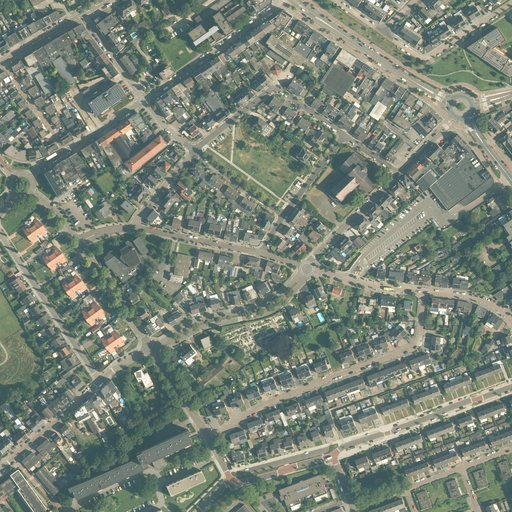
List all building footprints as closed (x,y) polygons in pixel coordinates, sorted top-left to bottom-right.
[(178,0),(173,3),(176,9),(185,3),(182,0),(178,0)] [(255,5),(251,4),(250,4),(248,2),(246,3),(247,5),(245,6),(246,9),(252,17),(271,4),(271,1),(270,0),(265,0),(256,7),(255,5)] [(363,11),(367,14),(374,4),(367,0),(366,0),(362,7),(364,9),(363,11)] [(437,9),(440,7),(433,0),(430,0),(430,1),(430,2),(428,4),(433,8),(430,11),(435,16),(439,12),(437,9)] [(124,5),(129,13),(137,9),(132,1),(128,3),(128,2),(124,5)] [(245,10),(246,9),(245,6),(241,2),(223,15),(228,22),(245,10)] [(367,14),(372,17),(377,9),(378,7),(374,4),(367,14)] [(129,13),(124,5),(121,7),(121,8),(118,10),(122,17),(122,16),(124,19),(127,17),(126,15),(129,13)] [(475,5),(470,8),(476,18),(481,15),(479,12),(483,10),(479,6),(478,5),(476,7),(475,5)] [(435,16),(430,11),(428,13),(423,8),(422,9),(419,12),(420,12),(419,13),(420,14),(418,16),(422,19),(424,18),(426,20),(429,18),(431,20),(435,16)] [(471,21),(476,18),(470,8),(465,11),(466,13),(464,15),(467,20),(470,18),(471,21)] [(381,12),(377,9),(372,17),(375,20),(381,12)] [(289,23),(291,20),(293,17),(284,10),(282,13),(281,12),(275,16),(283,23),(285,20),(289,23)] [(387,13),(382,10),(381,12),(375,20),(380,23),(387,13)] [(52,23),(44,11),(37,11),(39,13),(39,14),(42,18),(46,26),(52,23)] [(44,11),(52,23),(65,15),(63,12),(54,12),(50,14),(48,12),(44,11)] [(28,29),(32,35),(39,31),(34,22),(30,24),(29,22),(32,20),(29,15),(27,12),(24,14),(25,17),(22,19),(25,24),(28,29)] [(195,47),(207,39),(208,41),(208,42),(210,45),(212,44),(214,42),(213,42),(220,37),(222,40),(227,36),(226,36),(232,31),(219,12),(212,17),(218,26),(206,34),(200,25),(187,34),(194,43),(193,44),(195,47)] [(32,20),(34,22),(39,31),(42,29),(35,17),(33,13),(29,15),(32,20)] [(35,17),(42,29),(46,26),(42,18),(39,14),(37,15),(38,15),(35,17)] [(96,19),(93,21),(96,25),(95,25),(96,26),(95,26),(103,37),(107,34),(107,33),(109,32),(107,30),(119,21),(114,15),(112,17),(111,15),(101,22),(100,20),(98,21),(96,19)] [(465,22),(467,20),(464,15),(461,17),(460,15),(455,18),(462,27),(466,24),(465,22)] [(283,23),(275,16),(269,20),(273,25),(274,24),(284,30),(287,27),(289,23),(285,20),(283,23)] [(291,20),(289,23),(287,27),(284,30),(290,34),(300,21),(293,17),(291,20)] [(457,30),(462,27),(455,18),(451,21),(457,30)] [(148,24),(150,28),(159,22),(157,19),(151,23),(150,22),(148,24)] [(150,28),(148,24),(146,20),(137,25),(142,33),(150,28)] [(269,32),(294,50),(300,41),(295,38),(290,34),(284,30),(274,24),(273,25),(269,20),(260,27),(267,34),(269,32)] [(300,21),(290,34),(295,38),(300,41),(310,27),(300,21)] [(27,38),(32,35),(28,29),(25,24),(21,27),(27,38)] [(442,29),(447,37),(452,34),(450,31),(453,30),(449,24),(447,26),(446,24),(441,27),(442,29)] [(76,39),(75,40),(75,42),(79,42),(79,39),(80,38),(81,33),(86,30),(82,26),(79,25),(72,29),(77,37),(76,39)] [(399,35),(403,37),(409,28),(405,25),(401,31),(400,30),(398,33),(399,34),(399,35)] [(16,29),(18,32),(15,33),(20,41),(22,40),(23,40),(27,38),(21,27),(16,29)] [(267,34),(260,27),(250,34),(253,37),(254,37),(257,41),(258,40),(287,60),(295,65),(296,63),(301,66),(302,64),(305,60),(300,57),(301,55),(294,50),(269,32),(267,34)] [(313,50),(306,45),(315,31),(310,27),(300,41),(294,50),(301,55),(307,59),(313,50)] [(414,31),(409,28),(403,37),(407,40),(414,31)] [(511,77),(511,59),(494,49),(502,44),(506,41),(498,28),(483,37),(467,48),(511,78),(511,77)] [(4,31),(7,37),(13,46),(17,44),(11,35),(8,29),(4,31)] [(75,40),(76,39),(77,37),(72,29),(67,33),(73,43),(75,42),(75,40)] [(442,29),(438,32),(443,40),(447,37),(442,29)] [(86,30),(81,33),(80,38),(79,39),(79,42),(80,42),(80,41),(89,34),(86,30)] [(315,31),(306,45),(313,50),(322,36),(315,31)] [(407,40),(412,43),(418,34),(414,31),(407,40)] [(438,32),(434,35),(439,42),(443,40),(438,32)] [(0,42),(0,53),(9,48),(4,39),(0,33),(0,42),(0,43),(0,42)] [(11,35),(17,44),(20,42),(20,41),(15,33),(11,35)] [(73,43),(67,33),(58,38),(72,61),(75,59),(72,55),(74,54),(69,45),(73,43)] [(108,43),(119,35),(118,34),(116,35),(115,35),(114,36),(111,33),(104,38),(108,43)] [(429,38),(427,39),(430,44),(433,43),(434,45),(439,42),(434,35),(433,33),(428,36),(429,38)] [(89,34),(80,41),(80,42),(83,45),(92,39),(89,34)] [(252,44),(257,50),(258,50),(259,51),(260,50),(261,51),(260,52),(262,53),(264,52),(266,55),(267,54),(283,65),(287,60),(258,40),(257,41),(254,37),(253,37),(250,34),(246,37),(251,44),(252,44)] [(418,34),(412,43),(416,46),(418,44),(420,46),(420,45),(424,41),(421,39),(423,37),(418,34)] [(112,48),(119,43),(116,40),(118,38),(120,36),(119,35),(108,43),(112,48)] [(322,36),(313,50),(322,56),(332,42),(322,36)] [(13,46),(7,37),(4,39),(9,48),(13,46)] [(242,40),(248,48),(250,46),(255,52),(257,50),(252,44),(251,44),(246,37),(242,40)] [(61,57),(70,73),(77,68),(72,61),(58,38),(51,42),(59,55),(61,57)] [(92,39),(83,45),(81,47),(83,50),(86,48),(88,49),(96,44),(92,39)] [(236,44),(249,61),(257,72),(262,67),(263,69),(267,73),(268,74),(271,71),(277,76),(281,71),(273,65),(275,62),(265,56),(258,61),(252,53),(250,55),(246,50),(249,49),(248,48),(242,40),(236,44)] [(55,58),(59,55),(51,42),(43,47),(52,62),(56,60),(55,58)] [(332,42),(322,56),(320,59),(324,62),(328,57),(329,57),(330,55),(330,54),(331,54),(332,52),(331,51),(336,45),(332,42)] [(119,43),(112,48),(111,48),(116,55),(125,46),(123,44),(121,46),(119,43)] [(96,44),(88,49),(89,51),(86,54),(88,57),(89,56),(99,49),(96,44)] [(236,69),(238,70),(249,61),(236,44),(227,50),(233,58),(239,54),(244,60),(240,62),(242,64),(236,69)] [(328,57),(324,62),(329,65),(331,66),(342,49),(336,45),(331,51),(332,52),(331,54),(330,54),(330,55),(329,57),(328,57)] [(39,49),(48,65),(49,64),(53,70),(56,68),(52,62),(50,59),(43,47),(39,49)] [(32,53),(37,62),(42,70),(48,66),(47,65),(48,65),(39,49),(32,53)] [(89,56),(93,61),(103,53),(99,49),(89,56)] [(328,88),(334,92),(334,91),(343,97),(347,91),(349,88),(356,78),(348,72),(357,59),(342,49),(331,66),(327,73),(320,82),(328,88)] [(37,62),(32,53),(24,58),(29,67),(32,65),(35,69),(38,67),(35,63),(37,62)] [(103,53),(93,61),(96,66),(106,58),(103,53)] [(133,61),(141,55),(139,53),(131,59),(133,61)] [(141,55),(133,61),(135,64),(143,58),(141,55)] [(231,75),(232,75),(228,71),(224,65),(227,63),(221,55),(214,60),(223,73),(227,79),(231,76),(232,76),(231,75)] [(125,67),(130,63),(125,56),(120,60),(125,67)] [(71,85),(75,82),(70,73),(61,57),(56,60),(52,62),(56,68),(67,87),(71,85)] [(96,66),(100,71),(110,63),(106,58),(96,66)] [(88,64),(85,59),(79,63),(83,68),(88,64)] [(348,72),(356,78),(365,64),(357,59),(348,72)] [(16,64),(19,70),(21,69),(22,70),(24,68),(25,68),(20,60),(20,61),(16,64)] [(210,62),(219,75),(223,73),(214,60),(210,62)] [(156,63),(152,66),(163,80),(174,73),(165,61),(158,66),(156,63)] [(205,66),(211,76),(212,75),(211,74),(213,73),(220,82),(222,80),(219,75),(210,62),(205,66)] [(110,63),(100,71),(104,76),(114,68),(110,63)] [(130,63),(125,67),(131,74),(136,70),(130,63)] [(19,70),(16,64),(11,66),(13,70),(12,70),(14,73),(19,70)] [(365,64),(356,78),(357,79),(358,78),(360,79),(357,84),(360,86),(367,75),(366,75),(371,68),(365,64)] [(209,85),(213,91),(216,89),(210,80),(213,78),(211,76),(205,66),(199,70),(209,85)] [(118,74),(114,68),(104,76),(108,81),(118,74)] [(359,87),(364,91),(377,71),(371,68),(366,75),(367,75),(360,86),(359,87)] [(267,73),(263,69),(261,71),(263,74),(257,79),(264,88),(270,84),(267,80),(267,79),(264,75),(267,73)] [(0,72),(0,74),(3,80),(8,77),(7,74),(6,74),(4,70),(0,72)] [(211,93),(213,91),(209,85),(199,70),(193,74),(205,92),(208,90),(211,93)] [(371,90),(377,81),(381,74),(377,71),(364,91),(361,96),(365,99),(371,90)] [(40,73),(34,77),(45,95),(54,89),(47,77),(44,79),(40,73)] [(381,74),(377,81),(371,90),(373,91),(375,88),(378,90),(386,78),(381,74)] [(33,81),(29,76),(26,78),(21,81),(24,86),(26,85),(27,88),(31,85),(30,83),(33,81)] [(186,86),(190,92),(193,96),(196,94),(193,90),(191,88),(196,84),(190,76),(182,82),(185,86),(186,86)] [(264,88),(257,79),(251,84),(249,81),(245,76),(242,78),(244,80),(246,83),(250,87),(252,85),(255,89),(256,88),(259,92),(264,88)] [(293,93),(302,80),(303,79),(300,77),(297,81),(294,79),(287,89),(293,93)] [(386,78),(378,90),(370,103),(374,106),(379,98),(380,97),(383,99),(394,83),(386,78)] [(302,80),(293,93),(299,97),(300,95),(303,97),(307,92),(301,87),(302,85),(304,82),(302,80)] [(178,85),(190,102),(192,100),(187,93),(190,92),(186,86),(185,86),(182,82),(178,85)] [(250,87),(246,83),(243,85),(246,87),(242,91),(249,100),(254,96),(251,92),(252,91),(250,87)] [(380,97),(379,98),(380,98),(378,101),(379,101),(370,115),(378,120),(386,107),(400,86),(394,83),(383,99),(380,97)] [(88,104),(96,116),(101,113),(102,115),(110,110),(108,107),(125,95),(122,91),(123,90),(121,88),(120,89),(117,84),(88,104)] [(172,89),(178,98),(181,101),(188,111),(193,107),(190,102),(178,85),(172,89)] [(35,86),(27,91),(31,96),(32,96),(33,98),(37,96),(36,93),(39,92),(35,86)] [(400,86),(386,107),(389,108),(393,101),(395,102),(395,101),(397,102),(395,104),(397,105),(406,91),(400,86)] [(11,94),(7,97),(11,100),(12,101),(19,95),(15,90),(14,91),(13,88),(9,92),(11,94)] [(88,88),(82,92),(85,97),(91,92),(88,88)] [(334,92),(328,88),(325,92),(331,96),(334,92)] [(357,97),(359,94),(358,94),(356,92),(349,88),(347,91),(350,93),(357,97)] [(167,92),(172,99),(175,97),(179,103),(181,101),(178,98),(172,89),(167,92)] [(67,96),(63,90),(58,93),(62,99),(67,96)] [(201,101),(203,104),(206,108),(207,107),(219,124),(231,114),(213,91),(211,93),(201,101)] [(249,100),(242,91),(238,94),(235,91),(234,92),(236,95),(243,105),(249,100)] [(406,91),(397,105),(390,116),(394,119),(397,115),(401,108),(404,103),(410,94),(406,91)] [(161,96),(168,106),(174,115),(177,119),(179,122),(184,118),(182,115),(183,115),(184,109),(176,107),(174,105),(175,104),(172,99),(167,92),(161,96)] [(413,109),(414,108),(419,99),(415,96),(410,94),(404,103),(413,109)] [(243,105),(236,95),(232,98),(230,96),(227,97),(234,106),(235,104),(238,108),(243,105)] [(38,106),(39,109),(44,106),(42,104),(45,102),(42,96),(34,101),(37,107),(38,106)] [(160,111),(168,106),(161,96),(154,102),(160,111)] [(329,104),(330,104),(332,101),(333,98),(331,96),(329,99),(325,105),(328,107),(329,104)] [(22,100),(20,98),(16,101),(18,103),(16,105),(19,110),(27,104),(23,99),(22,100)] [(273,108),(279,101),(274,98),(269,105),(273,108)] [(316,99),(311,106),(317,110),(322,104),(316,99)] [(420,112),(426,103),(425,103),(419,99),(414,108),(420,112)] [(279,101),(273,108),(278,111),(276,113),(279,115),(283,110),(281,108),(283,104),(279,101)] [(194,106),(195,106),(200,112),(210,127),(213,125),(216,122),(209,113),(206,115),(203,111),(206,108),(203,104),(200,106),(199,105),(198,103),(195,105),(194,106)] [(424,116),(433,108),(426,104),(426,103),(420,112),(417,116),(421,119),(424,116)] [(52,104),(44,109),(48,114),(49,114),(50,116),(54,114),(53,111),(56,109),(52,104)] [(335,108),(330,105),(328,108),(327,107),(323,114),(328,117),(335,108)] [(174,115),(168,106),(160,111),(166,119),(171,115),(172,116),(174,115)] [(25,113),(20,116),(24,121),(34,115),(30,110),(29,110),(28,108),(24,110),(25,113)] [(283,110),(279,115),(281,117),(283,115),(288,118),(293,111),(288,108),(286,111),(283,110)] [(338,119),(341,113),(343,111),(341,109),(340,111),(335,108),(328,117),(333,121),(335,118),(338,119)] [(343,128),(351,116),(354,112),(355,110),(352,108),(348,114),(345,118),(342,116),(344,115),(341,113),(338,119),(340,121),(337,124),(343,128)] [(443,120),(433,108),(424,116),(421,119),(414,124),(426,136),(443,120)] [(62,120),(65,125),(66,127),(67,129),(71,127),(73,130),(77,138),(82,135),(69,112),(67,109),(64,111),(63,111),(65,116),(61,118),(62,120)] [(69,112),(82,135),(88,132),(81,120),(78,121),(72,111),(69,112)] [(293,111),(288,118),(286,120),(290,123),(293,125),(297,120),(295,118),(297,114),(293,111)] [(0,119),(0,124),(3,122),(5,125),(13,118),(9,112),(0,119)] [(210,127),(200,112),(197,115),(201,120),(199,122),(205,131),(210,127)] [(354,112),(351,116),(343,128),(348,132),(355,123),(357,124),(360,120),(365,113),(364,112),(360,117),(359,116),(354,112)] [(490,129),(500,120),(506,115),(503,112),(498,117),(499,118),(495,121),(492,118),(486,123),(486,124),(486,125),(487,126),(488,126),(490,129)] [(139,129),(140,131),(142,134),(143,133),(145,136),(144,136),(149,143),(150,142),(147,138),(152,134),(137,113),(131,117),(138,128),(139,128),(140,129),(139,129)] [(62,120),(61,118),(59,114),(50,119),(54,124),(55,124),(56,126),(60,124),(59,121),(62,120)] [(401,118),(397,115),(394,119),(393,121),(397,124),(401,118)] [(30,124),(32,127),(34,129),(42,124),(38,119),(37,120),(36,117),(32,120),(31,121),(32,123),(30,124)] [(128,120),(136,132),(137,134),(140,131),(139,129),(140,129),(139,128),(138,128),(131,117),(128,120)] [(263,132),(262,132),(266,135),(270,129),(267,126),(268,125),(259,118),(254,125),(263,132)] [(297,120),(293,125),(295,127),(297,125),(302,128),(307,121),(302,118),(300,121),(297,120)] [(401,118),(397,124),(401,127),(405,120),(401,118)] [(193,119),(188,123),(192,128),(189,130),(191,133),(194,137),(200,132),(193,123),(195,122),(193,119)] [(123,123),(128,130),(130,129),(134,133),(136,132),(128,120),(123,123)] [(405,120),(401,127),(404,128),(410,123),(405,120)] [(506,128),(511,124),(510,121),(505,125),(500,120),(490,129),(492,131),(493,133),(494,133),(495,134),(501,128),(503,126),(506,128)] [(305,133),(306,134),(307,135),(309,133),(311,130),(308,128),(311,124),(307,121),(302,128),(306,131),(305,133)] [(117,127),(125,139),(128,137),(125,133),(128,130),(123,123),(117,127)] [(365,129),(360,126),(359,125),(355,131),(355,132),(353,135),(358,139),(365,129)] [(0,141),(10,133),(10,134),(15,131),(11,127),(5,132),(6,133),(3,136),(0,133),(0,132),(0,141)] [(37,134),(34,129),(32,127),(28,131),(33,139),(38,136),(37,134)] [(37,134),(38,136),(40,139),(43,138),(44,137),(48,135),(45,129),(44,130),(42,127),(38,130),(39,132),(37,134)] [(98,140),(107,155),(115,170),(133,155),(131,152),(123,141),(125,139),(117,127),(103,137),(98,140)] [(365,129),(358,139),(363,142),(366,139),(370,134),(368,133),(369,132),(365,129)] [(10,133),(0,141),(0,148),(1,150),(10,142),(8,139),(12,136),(12,137),(18,132),(16,130),(15,131),(10,134),(10,133)] [(318,132),(314,137),(321,142),(326,135),(320,131),(319,133),(318,132)] [(65,136),(69,143),(73,140),(74,140),(69,132),(69,133),(66,134),(67,135),(65,136)] [(505,145),(511,139),(508,134),(508,133),(507,132),(504,134),(505,136),(500,140),(505,145)] [(307,135),(306,137),(311,141),(310,143),(318,149),(322,143),(321,142),(314,137),(312,135),(309,133),(307,135)] [(384,134),(378,143),(373,149),(379,153),(386,144),(383,142),(387,136),(384,134)] [(373,149),(378,143),(374,141),(377,137),(374,135),(370,142),(371,142),(368,146),(373,149)] [(447,155),(463,140),(458,135),(455,138),(451,141),(448,144),(448,145),(445,147),(447,149),(444,152),(447,155)] [(69,143),(65,136),(60,139),(61,142),(62,142),(64,146),(69,143)] [(159,137),(125,164),(132,172),(166,145),(159,137)] [(49,155),(44,147),(39,138),(34,141),(35,143),(38,148),(39,150),(44,158),(49,155)] [(92,144),(100,159),(107,155),(98,140),(92,144)] [(452,159),(454,157),(455,156),(453,154),(458,149),(461,151),(467,144),(463,140),(447,155),(452,159)] [(50,145),(54,152),(58,149),(56,145),(57,145),(55,142),(50,145)] [(85,147),(90,155),(92,159),(96,157),(100,163),(102,162),(100,159),(92,144),(89,145),(87,146),(85,147)] [(447,155),(444,152),(437,144),(432,149),(438,155),(439,157),(440,156),(442,159),(445,161),(439,167),(444,172),(449,167),(451,168),(456,163),(452,159),(447,155)] [(467,145),(467,144),(461,151),(463,153),(462,154),(465,156),(472,149),(469,146),(468,145),(467,145)] [(11,145),(3,152),(7,155),(13,158),(15,159),(22,161),(26,161),(25,151),(19,151),(15,150),(11,145)] [(31,149),(30,150),(26,145),(25,145),(24,147),(28,152),(29,161),(37,160),(35,151),(33,152),(32,150),(31,149)] [(54,152),(50,145),(48,146),(47,146),(45,147),(44,147),(49,155),(49,154),(54,152)] [(183,152),(179,149),(178,151),(174,147),(173,148),(170,146),(160,155),(163,157),(168,153),(172,156),(171,157),(174,160),(177,157),(178,158),(183,152)] [(90,155),(85,147),(80,150),(89,165),(92,163),(88,156),(90,155)] [(35,151),(37,160),(44,158),(39,150),(38,148),(34,149),(35,151)] [(291,157),(301,164),(303,161),(306,163),(312,154),(304,149),(300,154),(297,152),(295,155),(293,154),(291,157)] [(433,161),(438,155),(432,149),(426,154),(433,161)] [(493,179),(492,177),(472,149),(465,156),(463,158),(457,164),(456,163),(451,168),(429,188),(439,200),(448,212),(453,208),(462,201),(466,206),(480,196),(487,191),(491,187),(493,184),(494,181),(493,179)] [(394,156),(396,154),(391,150),(389,153),(385,158),(393,163),(397,158),(394,156)] [(76,171),(80,177),(80,178),(88,173),(76,153),(68,158),(76,171)] [(345,174),(326,192),(340,206),(359,188),(365,194),(375,184),(368,177),(370,175),(370,174),(371,173),(371,172),(371,171),(371,170),(371,169),(371,168),(370,167),(370,166),(369,165),(368,164),(367,163),(366,163),(365,162),(364,162),(363,162),(362,162),(353,154),(339,168),(345,174)] [(445,173),(444,172),(439,167),(437,165),(436,167),(432,163),(431,163),(424,156),(419,161),(429,171),(432,168),(435,171),(432,174),(437,180),(445,173)] [(161,157),(156,163),(160,167),(163,170),(163,169),(166,171),(169,167),(167,165),(168,163),(161,157)] [(56,167),(68,187),(67,184),(80,177),(76,171),(68,158),(55,165),(56,167)] [(437,180),(432,174),(429,171),(419,161),(407,173),(408,174),(418,185),(424,192),(437,180)] [(152,162),(148,164),(154,170),(154,171),(152,174),(155,176),(158,179),(159,179),(163,174),(159,171),(160,170),(155,166),(156,165),(153,163),(152,162)] [(203,180),(208,174),(204,171),(203,172),(202,171),(203,170),(199,167),(200,166),(197,163),(195,166),(194,165),(191,168),(194,170),(192,172),(194,174),(192,176),(195,178),(196,176),(198,178),(199,177),(203,180)] [(68,187),(56,167),(55,167),(54,166),(52,167),(53,169),(43,174),(57,197),(67,191),(68,187)] [(213,188),(219,179),(214,175),(212,177),(208,174),(203,180),(203,181),(207,184),(213,188)] [(144,177),(142,180),(147,184),(147,183),(149,185),(152,187),(157,182),(149,175),(147,179),(144,177)] [(424,192),(418,185),(416,187),(405,176),(403,178),(401,179),(400,180),(399,181),(406,188),(409,185),(413,190),(415,188),(421,195),(424,192)] [(218,197),(221,192),(219,190),(224,183),(219,179),(213,188),(218,192),(216,194),(217,194),(216,196),(218,197)] [(180,195),(182,196),(186,200),(189,202),(192,198),(186,192),(189,189),(180,181),(179,182),(179,181),(177,183),(177,184),(177,185),(176,187),(182,192),(180,195)] [(394,187),(405,199),(408,196),(402,191),(404,189),(398,182),(394,187)] [(132,188),(135,190),(137,192),(143,197),(147,193),(144,190),(144,189),(140,185),(138,187),(137,187),(134,185),(132,188)] [(229,199),(235,190),(230,187),(224,194),(221,192),(218,197),(215,202),(217,203),(223,195),(229,199)] [(405,199),(394,187),(389,191),(396,197),(398,195),(403,201),(405,199)] [(135,190),(132,188),(130,190),(133,192),(135,194),(132,198),(135,201),(136,200),(138,202),(141,198),(141,199),(143,197),(137,192),(135,190)] [(233,209),(237,204),(235,202),(240,194),(235,190),(229,199),(228,199),(234,203),(231,207),(233,209)] [(166,198),(173,204),(177,199),(178,199),(180,197),(176,193),(174,196),(170,193),(166,198)] [(382,198),(394,210),(397,207),(391,202),(393,200),(387,193),(386,194),(385,195),(384,196),(382,198)] [(493,209),(507,199),(507,198),(506,197),(503,193),(498,197),(497,195),(491,199),(487,202),(493,210),(493,209)] [(173,204),(166,198),(163,201),(161,203),(165,206),(163,209),(167,212),(169,210),(168,209),(173,204)] [(243,211),(250,202),(245,198),(239,205),(237,204),(233,209),(231,214),(233,215),(238,208),(242,211),(243,211)] [(394,210),(382,198),(381,199),(380,199),(379,200),(379,201),(378,202),(385,208),(387,206),(392,212),(394,210)] [(507,199),(493,209),(495,212),(497,210),(499,213),(511,205),(509,202),(509,201),(508,200),(507,199)] [(103,208),(96,213),(102,220),(111,213),(107,208),(110,205),(106,201),(100,205),(103,208)] [(125,201),(120,206),(129,213),(133,208),(125,201)] [(255,205),(250,202),(243,211),(251,217),(256,209),(254,207),(255,205)] [(371,208),(378,215),(380,213),(385,219),(389,215),(384,209),(382,211),(376,204),(374,206),(373,206),(372,207),(372,208),(371,208)] [(297,209),(293,214),(305,223),(307,220),(302,216),(303,214),(306,216),(308,213),(300,207),(298,210),(297,209)] [(378,215),(371,208),(371,209),(370,209),(369,210),(369,211),(367,213),(373,219),(372,221),(377,226),(381,222),(379,220),(381,218),(378,215)] [(506,223),(511,218),(511,209),(508,212),(502,216),(506,223)] [(154,210),(147,219),(151,222),(156,216),(157,217),(159,214),(154,210)] [(264,220),(271,225),(275,219),(269,216),(262,211),(260,214),(266,218),(264,220)] [(305,223),(293,214),(289,219),(291,221),(295,224),(297,222),(303,226),(305,223)] [(193,231),(195,221),(192,221),(193,217),(187,216),(186,223),(189,224),(188,230),(193,231)] [(377,226),(372,221),(370,223),(367,220),(364,216),(361,219),(360,219),(359,220),(366,228),(371,224),(375,229),(377,226)] [(174,217),(172,227),(180,229),(182,221),(177,220),(178,218),(174,217)] [(195,221),(193,231),(199,232),(201,226),(204,226),(205,219),(200,218),(199,222),(195,221)] [(271,225),(264,220),(260,218),(258,221),(259,221),(257,224),(268,230),(271,225)] [(511,218),(506,223),(503,225),(510,235),(507,237),(511,245),(511,218)] [(33,223),(32,223),(33,225),(31,227),(34,231),(42,226),(40,223),(39,223),(38,221),(37,221),(36,219),(33,222),(33,223)] [(480,224),(482,227),(490,221),(489,219),(480,224)] [(217,221),(211,220),(208,220),(207,227),(210,228),(208,234),(214,235),(216,225),(217,221)] [(368,230),(366,228),(359,220),(357,222),(355,225),(358,229),(363,234),(368,230)] [(319,221),(314,226),(319,231),(318,231),(322,235),(326,231),(323,227),(324,226),(319,221)] [(216,225),(214,235),(220,236),(221,230),(225,231),(226,223),(220,222),(219,226),(216,225)] [(487,230),(483,233),(485,237),(499,228),(495,223),(486,229),(487,230)] [(29,229),(26,226),(24,228),(23,229),(24,231),(25,233),(27,237),(34,231),(31,227),(29,229)] [(42,226),(34,231),(37,235),(40,233),(41,236),(42,235),(43,236),(46,234),(45,232),(44,230),(44,229),(42,226)] [(288,226),(283,233),(288,237),(293,230),(288,226)] [(232,234),(230,242),(237,243),(239,229),(236,228),(235,234),(232,234)] [(312,234),(309,236),(315,242),(320,237),(312,229),(309,231),(312,234)] [(252,235),(250,242),(257,244),(258,240),(262,241),(266,234),(259,230),(258,233),(260,234),(259,236),(252,235)] [(34,231),(27,237),(29,240),(30,239),(31,242),(32,241),(33,243),(39,238),(37,235),(34,231)] [(336,248),(327,257),(330,260),(334,256),(341,263),(345,259),(338,253),(342,249),(344,251),(353,243),(347,237),(338,246),(339,247),(337,249),(336,248)] [(359,248),(364,243),(358,237),(353,242),(359,248)] [(124,280),(125,279),(129,277),(130,277),(133,275),(134,276),(153,263),(145,254),(148,252),(138,238),(130,243),(127,241),(125,243),(126,246),(119,250),(120,253),(116,255),(112,250),(103,258),(106,262),(104,263),(109,269),(110,269),(118,282),(121,280),(122,283),(125,281),(124,280)] [(280,238),(275,245),(278,247),(277,247),(281,249),(286,242),(280,238)] [(301,243),(299,241),(296,244),(298,246),(295,249),(299,254),(302,251),(302,252),(305,249),(305,248),(306,247),(301,243)] [(415,253),(421,248),(419,244),(412,249),(415,253)] [(46,248),(44,246),(37,250),(35,252),(37,255),(44,250),(46,248)] [(51,255),(54,259),(61,254),(59,250),(59,251),(57,249),(55,247),(52,249),(53,250),(52,251),(53,253),(51,255)] [(205,260),(207,253),(200,252),(198,259),(205,260)] [(54,259),(51,255),(50,253),(47,254),(46,254),(42,256),(44,258),(43,258),(45,261),(44,261),(47,264),(54,259)] [(205,262),(210,263),(210,261),(213,261),(214,255),(207,253),(205,260),(205,262)] [(61,254),(54,259),(57,263),(59,261),(61,264),(62,263),(62,264),(66,261),(64,260),(65,259),(63,257),(64,257),(61,254)] [(170,274),(170,275),(171,276),(170,281),(182,283),(183,278),(182,278),(182,276),(187,277),(191,257),(178,254),(178,257),(179,258),(178,260),(177,260),(174,275),(173,275),(173,274),(172,273),(171,273),(170,274)] [(232,275),(234,266),(231,265),(233,258),(226,257),(224,268),(230,269),(229,275),(232,275)] [(252,269),(253,267),(254,259),(248,257),(248,259),(244,258),(243,267),(252,269)] [(54,265),(57,263),(54,259),(47,264),(49,268),(49,267),(51,269),(52,271),(56,269),(55,268),(56,267),(54,265)] [(491,276),(509,265),(506,260),(489,272),(491,276)] [(272,272),(275,264),(268,262),(266,271),(268,272),(269,271),(272,272)] [(275,264),(272,272),(271,276),(274,281),(279,283),(280,278),(274,276),(275,273),(278,274),(280,266),(275,264)] [(378,271),(377,278),(385,279),(386,272),(385,272),(386,270),(378,269),(378,271)] [(396,280),(397,273),(394,272),(394,269),(390,269),(390,271),(389,279),(396,280)] [(397,273),(396,280),(403,281),(404,273),(404,270),(397,269),(397,273)] [(269,281),(270,276),(265,274),(266,272),(261,271),(259,278),(269,281)] [(71,283),(73,287),(81,281),(79,278),(78,278),(77,276),(76,277),(75,275),(72,277),(72,278),(71,279),(73,281),(71,283)] [(478,285),(485,280),(482,276),(475,281),(478,285)] [(451,277),(451,282),(451,283),(453,284),(453,289),(460,290),(461,280),(454,279),(454,278),(451,277)] [(13,290),(15,288),(21,284),(18,278),(9,284),(13,290)] [(441,279),(441,287),(447,288),(448,288),(450,288),(451,283),(451,282),(448,282),(448,279),(444,279),(444,280),(441,279)] [(461,280),(460,290),(467,290),(468,280),(461,280)] [(73,287),(76,291),(78,289),(80,292),(81,291),(81,292),(82,291),(85,289),(84,287),(83,285),(83,284),(81,281),(73,287)] [(73,287),(71,283),(68,285),(67,282),(66,283),(65,282),(62,284),(63,286),(64,288),(64,289),(66,292),(73,287)] [(264,283),(257,287),(262,295),(265,293),(266,294),(270,292),(264,283)] [(21,284),(15,288),(19,294),(25,289),(21,284)] [(76,291),(73,287),(66,292),(68,295),(69,295),(70,297),(71,297),(72,298),(75,296),(74,295),(75,295),(76,296),(78,294),(76,291)] [(322,287),(315,290),(320,302),(324,300),(323,298),(326,297),(322,287)] [(334,287),(332,293),(340,296),(340,297),(343,297),(345,291),(342,290),(342,289),(334,287)] [(246,288),(242,290),(246,301),(251,299),(252,300),(256,298),(255,294),(256,294),(254,290),(248,293),(246,288)] [(504,293),(502,289),(496,294),(503,298),(504,293)] [(131,296),(128,298),(132,305),(139,300),(135,294),(134,294),(132,291),(129,294),(131,296)] [(237,296),(230,298),(231,301),(232,301),(233,305),(239,304),(238,301),(242,300),(242,296),(240,296),(240,291),(236,292),(237,296)] [(308,299),(304,300),(308,307),(316,303),(312,294),(307,297),(308,299)] [(30,306),(28,304),(33,301),(29,295),(23,299),(26,304),(16,311),(19,314),(30,306)] [(90,295),(83,300),(83,301),(87,306),(88,306),(87,305),(86,303),(92,298),(90,295)] [(175,301),(177,304),(182,299),(178,295),(173,299),(175,301)] [(365,311),(367,300),(364,299),(364,298),(359,297),(358,302),(361,303),(361,304),(360,304),(359,309),(365,311)] [(389,297),(388,306),(395,306),(396,298),(389,297)] [(197,305),(200,312),(207,310),(204,303),(203,299),(199,300),(200,304),(197,305)] [(367,300),(365,311),(371,312),(372,306),(371,306),(372,305),(375,305),(374,308),(377,308),(378,303),(375,302),(376,300),(370,299),(370,300),(367,300)] [(440,299),(439,308),(439,311),(446,312),(446,308),(446,307),(447,300),(440,299)] [(219,300),(211,301),(212,309),(223,307),(222,302),(219,302),(219,300)] [(412,309),(412,301),(405,300),(404,304),(401,304),(401,308),(405,309),(405,311),(411,312),(412,309)] [(447,300),(446,307),(446,308),(446,312),(445,315),(448,315),(449,309),(452,309),(452,307),(454,307),(454,301),(447,300)] [(200,312),(197,305),(194,306),(193,302),(190,303),(191,307),(190,307),(193,314),(200,312)] [(463,315),(465,303),(458,302),(456,312),(460,313),(459,315),(463,315)] [(95,303),(91,305),(92,306),(90,307),(90,305),(87,307),(90,310),(93,314),(100,309),(98,306),(96,304),(95,303)] [(465,303),(463,315),(466,316),(466,314),(470,315),(472,304),(465,303)] [(36,306),(30,310),(34,316),(40,312),(36,306)] [(478,306),(475,313),(484,317),(487,310),(478,306)] [(296,308),(289,311),(295,323),(303,320),(299,310),(297,311),(296,308)] [(93,314),(90,310),(88,311),(86,309),(85,310),(81,312),(82,314),(84,316),(83,316),(85,320),(93,314)] [(100,309),(93,314),(96,318),(98,317),(100,319),(101,318),(101,319),(104,317),(103,315),(104,315),(102,313),(103,312),(100,309)] [(149,320),(150,320),(153,318),(149,313),(148,314),(145,310),(139,314),(143,319),(147,317),(149,320)] [(172,314),(178,323),(183,319),(180,313),(179,313),(178,310),(172,314)] [(156,316),(163,324),(165,321),(160,315),(159,313),(156,316)] [(91,326),(95,324),(94,323),(95,323),(94,321),(96,319),(96,318),(93,314),(85,320),(88,323),(90,325),(91,326)] [(178,323),(172,314),(167,317),(169,319),(168,320),(172,326),(178,323)] [(492,329),(500,318),(494,314),(490,319),(489,319),(485,325),(486,323),(493,328),(492,329)] [(153,318),(150,320),(153,323),(157,329),(156,330),(151,324),(144,328),(150,337),(161,329),(161,328),(164,326),(163,324),(156,316),(153,318)] [(43,317),(37,321),(41,327),(47,322),(43,317)] [(99,325),(92,330),(94,333),(101,328),(99,325)] [(397,331),(403,337),(408,333),(402,326),(397,331)] [(51,327),(45,331),(43,329),(39,331),(43,337),(46,335),(48,337),(55,333),(51,327)] [(76,327),(73,329),(78,336),(81,334),(76,327)] [(110,334),(109,333),(107,335),(112,342),(120,337),(118,334),(117,334),(116,332),(115,332),(114,330),(111,333),(110,334)] [(403,337),(397,331),(393,335),(399,342),(403,337)] [(379,337),(383,349),(389,346),(387,342),(390,341),(387,334),(387,333),(384,334),(384,335),(378,337),(379,337)] [(105,347),(112,342),(107,335),(104,337),(101,340),(102,341),(103,344),(105,347)] [(509,336),(499,340),(502,346),(511,342),(509,336)] [(120,337),(112,342),(115,346),(116,348),(117,348),(119,347),(120,346),(121,347),(124,345),(123,343),(122,340),(120,337)] [(383,349),(379,337),(373,339),(372,338),(370,339),(370,341),(373,348),(376,347),(377,351),(383,349)] [(58,338),(52,342),(55,348),(62,344),(58,338)] [(210,338),(201,341),(205,350),(214,346),(210,338)] [(485,346),(482,352),(486,355),(495,341),(490,338),(485,346)] [(373,348),(370,341),(367,342),(362,344),(366,355),(372,353),(370,349),(373,348)] [(115,346),(112,342),(105,347),(107,351),(108,350),(109,352),(111,354),(114,352),(113,351),(114,350),(113,348),(115,346)] [(352,345),(356,354),(358,353),(360,357),(366,355),(362,344),(362,343),(356,346),(355,344),(352,345)] [(344,350),(349,361),(354,359),(353,355),(356,354),(352,345),(350,347),(350,348),(344,350)] [(185,351),(191,357),(196,353),(191,346),(185,351)] [(508,347),(503,349),(505,354),(508,353),(510,358),(511,357),(511,349),(509,351),(508,347)] [(65,348),(58,352),(62,358),(68,353),(65,348)] [(349,361),(344,350),(339,352),(336,353),(338,361),(341,360),(343,364),(349,361)] [(191,357),(185,351),(183,352),(183,351),(179,354),(185,361),(191,357)] [(426,368),(433,366),(428,354),(422,357),(426,368)] [(426,368),(422,357),(416,359),(420,370),(426,368)] [(64,360),(61,363),(65,368),(68,366),(69,368),(75,363),(71,358),(65,362),(64,360)] [(319,363),(323,371),(328,369),(327,365),(330,364),(327,358),(325,359),(325,360),(319,363)] [(419,367),(416,359),(409,361),(412,369),(419,367)] [(302,369),(306,378),(311,375),(310,372),(313,371),(310,364),(309,360),(306,361),(308,367),(302,369)] [(209,373),(213,378),(225,368),(221,363),(209,373)] [(310,364),(313,371),(315,370),(317,373),(323,371),(319,363),(313,365),(313,364),(310,364)] [(406,375),(405,372),(407,371),(405,363),(398,365),(401,373),(402,376),(406,375)] [(494,367),(496,374),(503,371),(500,364),(494,367)] [(392,368),(395,375),(401,373),(398,365),(392,368)] [(487,369),(490,376),(496,374),(494,367),(487,369)] [(386,370),(389,378),(395,375),(392,368),(386,370)] [(141,369),(133,373),(138,382),(141,381),(142,382),(145,388),(153,384),(147,374),(144,376),(141,369)] [(293,371),(296,377),(298,376),(300,380),(306,378),(302,369),(296,371),(296,370),(293,371)] [(481,372),(484,379),(490,376),(487,369),(481,372)] [(380,372),(383,380),(389,378),(386,370),(380,372)] [(285,376),(289,384),(294,382),(293,378),(296,377),(293,371),(290,372),(291,373),(285,376)] [(289,384),(285,376),(284,372),(278,374),(278,373),(275,374),(279,384),(281,382),(283,386),(289,384)] [(373,375),(376,383),(383,380),(380,372),(373,375)] [(484,379),(481,372),(475,374),(477,381),(484,379)] [(213,378),(209,373),(200,381),(204,386),(213,378)] [(268,382),(271,390),(277,388),(276,385),(279,384),(275,374),(272,375),(274,380),(268,382)] [(378,386),(376,383),(373,375),(367,377),(371,388),(378,386)] [(83,384),(76,376),(67,384),(73,392),(74,390),(77,388),(77,389),(83,384)] [(463,378),(465,385),(472,383),(469,376),(463,378)] [(65,379),(63,377),(58,382),(59,383),(56,386),(58,388),(60,390),(59,390),(69,402),(74,398),(67,390),(66,391),(62,386),(67,382),(65,379)] [(463,378),(456,381),(459,388),(465,385),(463,378)] [(356,381),(359,389),(365,387),(363,379),(356,381)] [(106,384),(113,395),(115,392),(118,396),(121,394),(110,380),(106,384)] [(258,381),(262,390),(264,389),(266,393),(271,390),(268,382),(263,384),(261,380),(258,381)] [(251,387),(252,390),(255,398),(261,396),(259,391),(262,390),(258,381),(256,383),(256,385),(251,387)] [(350,384),(353,391),(354,394),(360,391),(359,389),(356,381),(350,384)] [(450,383),(453,390),(459,388),(456,381),(450,383)] [(453,390),(450,383),(444,385),(446,393),(453,390)] [(113,395),(106,384),(100,389),(106,400),(109,405),(113,402),(116,400),(113,395)] [(344,386),(347,394),(353,391),(350,384),(344,386)] [(241,388),(243,391),(245,398),(248,397),(249,400),(255,398),(252,390),(246,392),(244,386),(241,388)] [(338,388),(341,396),(347,394),(344,386),(338,388)] [(60,390),(58,388),(56,390),(57,392),(55,393),(59,397),(65,405),(69,402),(59,390),(60,390)] [(331,391),(334,398),(341,396),(338,388),(331,391)] [(438,388),(432,390),(434,397),(441,395),(438,388)] [(414,396),(412,390),(408,392),(410,398),(413,397),(415,404),(421,402),(419,395),(414,396)] [(434,397),(432,390),(425,392),(428,399),(434,397)] [(235,397),(238,406),(244,404),(242,399),(245,398),(243,391),(240,392),(241,395),(235,397)] [(334,398),(331,391),(325,393),(328,400),(334,398)] [(428,399),(425,392),(419,395),(421,402),(428,399)] [(61,408),(52,397),(48,393),(46,395),(49,400),(50,399),(53,402),(51,404),(57,411),(61,408)] [(95,394),(91,398),(100,414),(103,413),(99,405),(100,403),(95,394)] [(65,405),(59,397),(57,399),(53,395),(52,397),(61,408),(65,405)] [(315,405),(317,408),(321,407),(320,403),(323,402),(320,395),(313,398),(315,405)] [(228,405),(226,399),(224,396),(221,397),(221,399),(220,400),(221,404),(218,405),(222,414),(222,413),(223,414),(227,412),(228,412),(226,406),(228,405)] [(232,408),(238,406),(235,397),(229,400),(229,398),(226,399),(228,405),(231,404),(232,408)] [(57,411),(51,404),(49,406),(42,398),(40,400),(43,403),(53,415),(57,411)] [(315,405),(313,398),(305,400),(308,408),(315,405)] [(401,401),(403,409),(410,406),(407,399),(401,401)] [(88,400),(84,405),(93,422),(94,422),(96,420),(91,411),(93,410),(88,400)] [(30,417),(31,418),(39,427),(44,423),(37,415),(40,413),(30,401),(28,403),(36,413),(30,417)] [(403,409),(401,401),(394,404),(397,411),(403,409)] [(43,403),(38,407),(48,419),(53,415),(43,403)] [(292,405),(295,414),(302,412),(303,414),(307,413),(306,410),(304,407),(300,408),(298,403),(292,405)] [(397,411),(394,404),(388,406),(390,413),(397,411)] [(496,406),(499,413),(505,411),(503,404),(496,406)] [(87,422),(93,434),(98,432),(93,422),(84,405),(74,414),(79,422),(86,418),(87,422)] [(222,414),(218,405),(213,407),(212,406),(206,408),(209,417),(215,415),(216,416),(217,416),(221,415),(221,414),(222,414)] [(283,414),(286,420),(292,418),(291,416),(295,414),(292,405),(285,408),(287,413),(283,414)] [(381,409),(381,407),(378,408),(380,414),(383,413),(384,416),(390,413),(388,406),(381,409)] [(490,409),(493,415),(499,413),(496,406),(490,409)] [(369,411),(373,420),(378,418),(375,409),(369,411)] [(484,411),(486,418),(493,415),(490,409),(484,411)] [(272,413),(275,420),(281,417),(285,427),(288,426),(286,420),(283,414),(281,415),(279,410),(272,413)] [(373,420),(369,411),(364,414),(367,422),(373,420)] [(486,418),(484,411),(477,413),(480,420),(486,418)] [(275,420),(272,413),(266,415),(268,422),(275,420)] [(335,427),(330,414),(326,415),(328,419),(328,421),(329,421),(330,425),(323,428),(327,437),(334,435),(332,428),(335,427)] [(367,422),(364,414),(358,416),(361,424),(367,422)] [(39,427),(31,418),(26,423),(20,416),(18,418),(24,426),(27,424),(34,432),(39,427)] [(346,418),(346,420),(350,429),(355,426),(351,416),(346,418)] [(467,425),(468,427),(474,425),(471,416),(465,418),(467,425)] [(467,425),(465,418),(458,420),(461,427),(467,425)] [(316,426),(309,429),(314,442),(321,440),(316,427),(320,426),(317,419),(314,420),(316,426)] [(265,423),(263,424),(261,420),(254,422),(257,430),(258,432),(265,430),(267,436),(270,435),(269,432),(267,426),(265,423)] [(350,429),(346,420),(340,422),(344,431),(350,429)] [(257,430),(254,422),(248,425),(251,433),(257,430)] [(445,425),(448,432),(454,430),(452,423),(445,425)] [(13,426),(23,441),(28,437),(30,435),(26,429),(23,430),(21,432),(16,424),(13,426)] [(67,437),(73,433),(66,425),(60,430),(67,437)] [(439,427),(442,434),(448,432),(445,425),(439,427)] [(23,441),(13,426),(10,428),(16,436),(14,437),(19,445),(23,441)] [(114,430),(109,433),(111,435),(115,432),(116,434),(118,433),(117,431),(121,429),(120,427),(116,429),(115,428),(113,429),(114,430)] [(433,430),(435,437),(442,434),(439,427),(433,430)] [(6,429),(2,432),(7,438),(11,435),(6,429)] [(301,437),(298,438),(301,447),(306,445),(306,446),(309,444),(308,442),(307,442),(306,438),(309,437),(306,429),(303,430),(304,433),(300,434),(301,437)] [(237,433),(240,441),(247,439),(244,430),(237,433)] [(435,437),(433,430),(426,432),(429,439),(435,437)] [(152,462),(153,465),(154,466),(154,467),(155,467),(155,468),(156,468),(156,469),(157,469),(158,469),(159,469),(159,470),(160,470),(161,470),(162,469),(163,469),(164,469),(164,468),(165,468),(165,467),(166,467),(166,466),(167,465),(167,464),(167,463),(168,462),(167,462),(167,461),(167,460),(167,459),(170,457),(168,452),(190,442),(187,435),(189,434),(188,431),(136,455),(138,459),(68,490),(69,493),(72,492),(75,498),(147,466),(146,464),(152,462)] [(55,443),(57,446),(67,460),(69,458),(74,454),(67,444),(63,447),(61,444),(60,439),(61,439),(55,433),(50,436),(56,443),(55,443)] [(233,444),(240,441),(237,433),(230,436),(232,440),(228,441),(230,448),(234,447),(233,444)] [(510,440),(507,433),(501,435),(504,442),(510,440)] [(414,437),(416,444),(423,442),(420,435),(414,437)] [(504,442),(501,435),(495,437),(498,444),(504,442)] [(287,441),(284,442),(286,451),(293,449),(291,440),(292,440),(291,437),(286,438),(287,441)] [(407,439),(410,446),(416,444),(414,437),(407,439)] [(498,444),(495,437),(490,439),(492,446),(498,444)] [(2,443),(8,450),(13,445),(10,441),(8,439),(2,443)] [(57,446),(55,443),(54,441),(51,443),(47,439),(42,444),(49,453),(54,448),(55,449),(57,446)] [(278,444),(270,446),(273,454),(280,452),(279,448),(282,447),(280,439),(277,440),(278,444)] [(401,442),(404,449),(410,446),(407,439),(401,442)] [(478,443),(481,451),(487,449),(484,441),(478,443)] [(396,447),(393,448),(395,454),(398,453),(397,451),(404,449),(401,442),(395,444),(396,447)] [(263,448),(257,449),(259,458),(267,456),(266,451),(269,450),(267,443),(262,444),(263,448)] [(481,451),(478,443),(473,445),(476,453),(481,451)] [(38,455),(42,460),(44,458),(44,457),(49,453),(42,444),(36,449),(40,453),(38,455)] [(476,453),(473,445),(467,447),(470,455),(476,453)] [(470,455),(467,447),(461,450),(464,457),(470,455)] [(384,450),(387,458),(393,456),(390,448),(384,450)] [(77,458),(83,452),(82,450),(77,453),(76,451),(74,453),(77,458)] [(378,452),(381,460),(387,458),(384,450),(378,452)] [(240,454),(239,451),(232,454),(234,461),(237,461),(238,464),(245,462),(243,454),(240,454)] [(27,457),(34,465),(39,461),(40,462),(42,460),(38,455),(36,457),(32,452),(27,457)] [(381,460),(378,452),(372,454),(375,463),(381,460)] [(456,452),(450,454),(453,461),(459,459),(456,452)] [(453,461),(450,454),(444,456),(447,463),(453,461)] [(361,459),(364,467),(370,465),(366,456),(361,459)] [(447,463),(444,456),(439,458),(441,466),(447,463)] [(34,465),(27,457),(21,462),(28,470),(34,465)] [(441,466),(439,458),(433,460),(436,468),(441,466)] [(364,467),(361,459),(355,461),(358,469),(364,467)] [(501,471),(510,468),(507,460),(498,464),(501,471)] [(427,462),(422,464),(425,472),(430,470),(427,462)] [(425,472),(422,464),(416,467),(419,474),(425,472)] [(35,474),(40,479),(48,472),(44,466),(35,474)] [(419,474),(416,467),(410,469),(413,476),(419,474)] [(511,474),(510,468),(501,471),(504,479),(511,476),(511,474)] [(405,471),(404,470),(401,471),(404,477),(406,476),(407,478),(413,476),(410,469),(405,471)] [(476,481),(485,478),(482,470),(473,473),(476,481)] [(0,485),(7,495),(15,490),(26,481),(19,471),(0,485)] [(183,479),(188,489),(206,481),(201,471),(193,474),(192,474),(191,475),(183,479)] [(48,472),(40,479),(45,484),(53,477),(48,472)] [(280,496),(282,501),(284,500),(288,508),(301,504),(299,499),(312,494),(314,499),(327,494),(324,485),(327,484),(326,481),(325,479),(324,480),(322,474),(317,476),(317,475),(314,476),(314,477),(310,478),(307,479),(307,480),(303,481),(303,480),(300,481),(300,482),(296,484),(296,483),(293,484),(293,485),(289,486),(289,485),(285,487),(286,488),(282,489),(282,488),(278,489),(281,496),(280,496)] [(53,477),(45,484),(49,490),(58,483),(53,477)] [(485,478),(476,481),(479,489),(488,486),(485,478)] [(188,489),(183,479),(176,482),(175,482),(174,482),(174,483),(166,486),(170,497),(188,489)] [(449,491),(458,488),(455,480),(446,483),(449,491)] [(26,481),(15,490),(30,511),(51,511),(50,511),(49,511),(47,508),(45,510),(26,484),(28,483),(26,481)] [(58,483),(49,490),(54,495),(63,488),(58,483)] [(458,488),(449,491),(452,499),(461,496),(458,488)] [(419,502),(428,499),(425,491),(416,494),(419,502)] [(396,501),(399,509),(405,507),(402,499),(396,501)] [(428,499),(419,502),(422,510),(431,507),(428,499)] [(391,504),(394,511),(399,509),(396,501),(391,504)] [(487,503),(488,506),(486,507),(487,511),(489,511),(495,510),(493,504),(494,504),(493,501),(487,503)]
